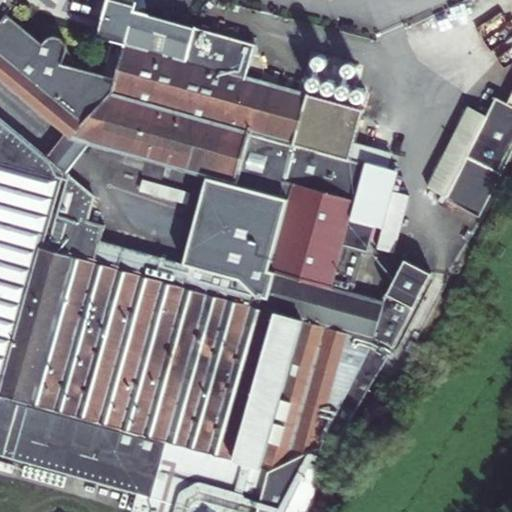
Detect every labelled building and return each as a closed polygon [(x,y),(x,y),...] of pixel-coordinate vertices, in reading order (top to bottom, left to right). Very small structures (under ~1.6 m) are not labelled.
[(0,453),(205,511),(286,511),(319,447),(331,454),(387,360),(369,347),(374,339),(393,350),(434,276),(405,261),(382,301),(351,293),(366,251),(369,252),(376,227),(351,220),(356,201),(365,166),(349,161),(351,154),(363,111),(307,94),(306,93),(248,77),(257,45),(150,15),(153,6),(150,0),(139,0),(138,1),(135,0),(98,0),(98,1),(107,4),(103,20),(97,39),(113,44),(103,78),(93,74),(85,72),(79,68),(76,65),(71,60),(69,58),(68,55),(66,52),(65,49),(64,47),(63,45),(62,43),(60,42),(57,40),(55,40),(52,39),(50,40),(48,40),(46,41),(44,42),(42,43),(41,44),(5,14),(13,3),(16,5),(19,0),(0,0),(0,79),(16,92),(66,133),(75,140),(90,143),(292,199),(291,202),(266,310),(254,306),(256,296),(241,281),(189,266),(101,240),(102,238),(86,234),(90,221),(97,197),(68,173),(48,157),(0,116),(0,453)] [(486,117),(444,198),(478,215),(511,149),(511,92),(506,105),(495,98),(486,117)] [(467,107),(426,189),(444,198),(486,117),(467,107)] [(66,133),(48,157),(68,173),(90,143),(75,140),(66,133)] [(367,159),(351,154),(349,161),(365,166),(367,159)] [(212,180),(189,266),(241,281),(256,296),(254,306),(266,310),(291,202),(212,180)] [(351,220),(376,227),(381,208),(356,201),(351,220)] [(86,234),(102,238),(105,225),(90,221),(86,234)]
